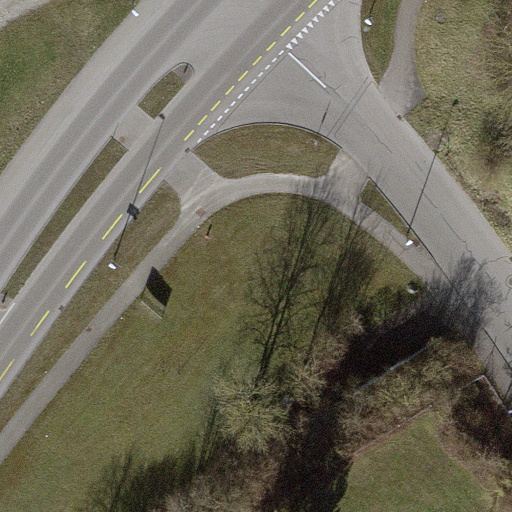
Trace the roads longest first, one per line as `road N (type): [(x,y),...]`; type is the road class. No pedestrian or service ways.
road 1 (residential): [(511,321),(373,133),(287,49),(234,15)]
road 2 (secondary): [(0,329),(136,128),(234,15)]
